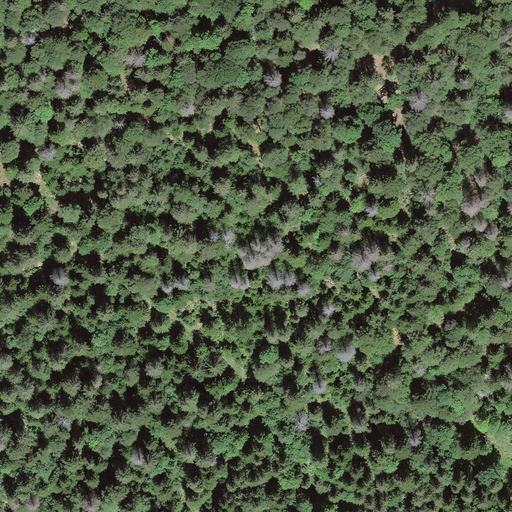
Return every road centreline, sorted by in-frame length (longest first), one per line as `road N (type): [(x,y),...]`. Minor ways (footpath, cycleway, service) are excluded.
road 1 (track): [(0,283),(52,258),(102,253),(260,383),(317,403),(445,415),(511,440)]
road 2 (track): [(260,383),(341,496),(370,511)]
